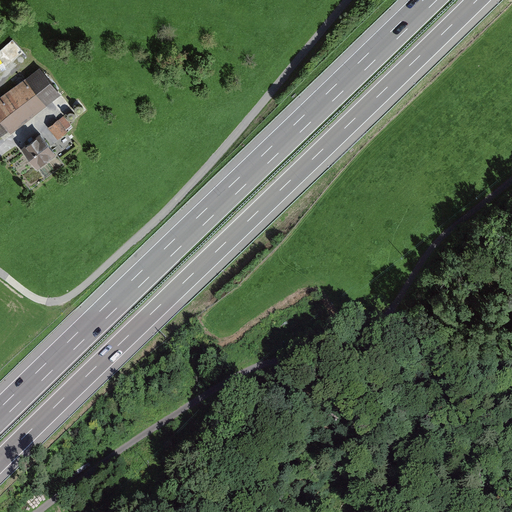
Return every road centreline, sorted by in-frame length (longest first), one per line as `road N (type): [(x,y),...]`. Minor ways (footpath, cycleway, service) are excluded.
road 1 (motorway): [(0,461),(478,0)]
road 2 (motorway): [(430,0),(0,415)]
road 3 (track): [(36,511),(240,374),(364,336),(388,316),(448,232),(511,178)]
